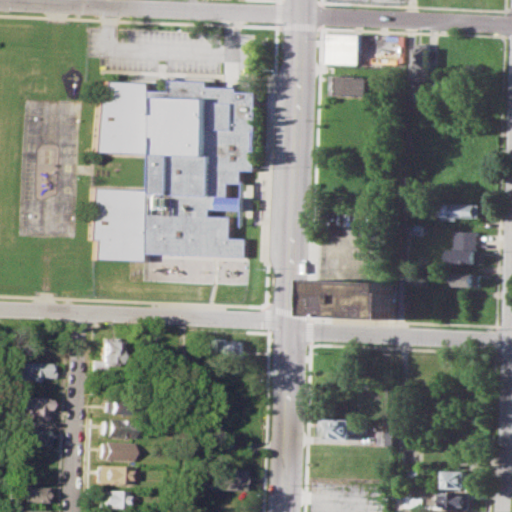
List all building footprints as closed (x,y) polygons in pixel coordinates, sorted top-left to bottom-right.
[(328,62),(362,63),(362,34),(328,33),(328,62)] [(416,47),(421,47),(421,42),(429,42),(427,80),(414,80),(416,47)] [(337,94),(377,95),(377,78),(338,76),(337,94)] [(93,259),(146,261),(146,256),(147,252),(247,256),(248,235),(232,235),(234,182),(244,182),(245,169),(259,169),(262,90),(103,83),(103,101),(95,101),(93,149),(149,151),(147,189),(89,186),(86,239),(94,240),(93,259)] [(442,201),(484,203),(483,216),(460,215),(460,219),(445,218),(445,215),(441,214),(442,201)] [(410,223),(423,223),(423,234),(410,234),(410,223)] [(455,230),(478,231),(477,247),(454,246),(455,230)] [(450,249),(481,250),(480,263),(449,262),(450,249)] [(448,271),(480,273),(480,286),(447,285),(448,271)] [(316,315),(398,319),(400,282),(318,278),(317,294),(316,315)] [(97,339),(116,339),(116,362),(106,362),(106,373),(91,373),(92,358),(97,358),(97,339)] [(216,339),(246,340),(246,360),(215,359),(216,339)] [(7,361),(52,362),(51,379),(6,378),(7,361)] [(13,394),(46,396),(45,418),(20,417),(20,405),(13,405),(13,394)] [(99,398),(130,400),(129,414),(99,413),(99,398)] [(96,417),(133,419),(132,437),(95,434),(96,417)] [(323,419),(355,420),(354,438),(322,437),(323,419)] [(15,427),(50,428),(49,444),(14,443),(15,427)] [(394,431),(380,430),(379,445),(394,445),(394,431)] [(95,441),(128,443),(127,460),(94,458),(95,441)] [(405,448),(423,449),(422,465),(404,465),(405,448)] [(93,463),(136,466),(135,483),(92,481),(93,463)] [(209,468),(241,469),(240,488),(208,487),(209,468)] [(405,468),(420,469),(419,481),(405,481),(405,468)] [(444,469),(470,470),(469,488),(443,487),(444,469)] [(11,484),(49,486),(48,502),(10,500),(11,484)] [(92,489),(126,490),(126,507),(92,505),(92,489)] [(432,492),(470,493),(469,508),(440,508),(440,503),(432,502),(432,492)]
